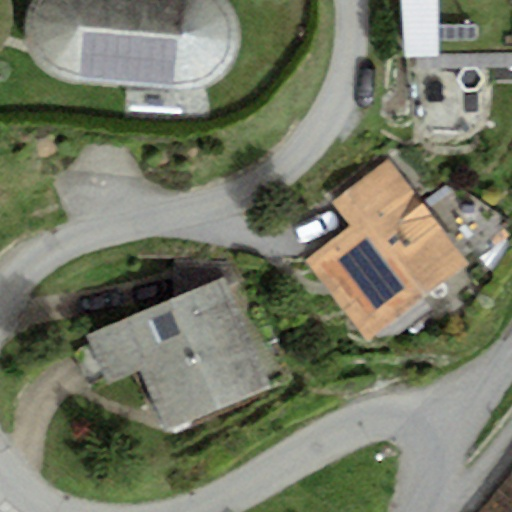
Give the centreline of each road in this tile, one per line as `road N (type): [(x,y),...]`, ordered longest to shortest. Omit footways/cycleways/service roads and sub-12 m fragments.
road 1 (residential): [(349,0),(348,58),(336,95),(282,167),(245,191),(47,252),(0,297)]
road 2 (residential): [(200,511),(351,427),(463,409)]
